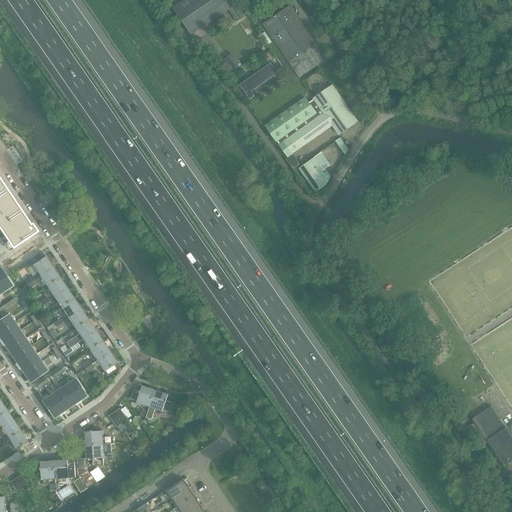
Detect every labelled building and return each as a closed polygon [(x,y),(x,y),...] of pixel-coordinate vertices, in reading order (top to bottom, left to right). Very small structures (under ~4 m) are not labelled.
[(234,0),(184,0),(173,8),(191,35),(229,10),(237,22),(245,17),(234,0)] [(279,0),(250,19),(293,82),(300,78),(327,60),(290,6),(286,0),(279,0)] [(232,54),(224,61),(232,70),(240,63),(232,54)] [(271,63),(239,85),(250,100),(255,97),(252,92),(278,73),(271,63)] [(333,86),(313,99),(314,101),(332,126),(333,128),(353,115),(333,86)] [(332,126),(314,101),(310,104),(305,98),(265,126),(277,142),(278,141),(280,144),(279,145),(288,158),(332,126)] [(325,175),(328,173),(317,157),(316,156),(304,165),(299,169),(316,193),(322,189),(317,181),(325,175)] [(0,231),(12,248),(35,233),(0,180),(0,231)] [(45,257),(33,265),(40,276),(52,268),(45,257)] [(0,268),(0,294),(12,286),(4,274),(0,268)] [(52,268),(40,276),(47,287),(60,278),(52,268)] [(32,276),(25,281),(27,284),(34,280),(32,276)] [(60,278),(47,287),(54,297),(67,289),(60,278)] [(34,280),(27,284),(30,288),(37,283),(34,280)] [(24,287),(20,290),(25,296),(29,294),(24,287)] [(67,289),(54,297),(61,308),(74,299),(67,289)] [(46,297),(39,302),(42,306),(49,301),(46,297)] [(74,299),(61,308),(68,318),(81,310),(74,299)] [(49,301),(42,306),(44,309),(51,305),(49,301)] [(81,310),(68,318),(76,329),(88,321),(81,310)] [(9,315),(0,320),(0,332),(14,323),(9,315)] [(61,319),(53,323),(56,327),(63,322),(61,319)] [(79,334),(67,343),(68,344),(70,348),(77,343),(83,340),(95,331),(88,321),(76,329),(79,334)] [(14,323),(0,332),(0,339),(2,343),(20,331),(14,323)] [(53,329),(49,332),(53,339),(57,336),(53,329)] [(20,331),(2,343),(8,351),(25,339),(20,331)] [(95,331),(83,340),(90,350),(102,342),(95,331)] [(25,339),(8,351),(13,359),(31,347),(25,339)] [(102,342),(90,350),(97,361),(109,353),(102,342)] [(77,343),(70,348),(73,352),(80,347),(77,343)] [(31,347),(13,359),(18,367),(36,355),(31,347)] [(109,353),(97,361),(104,372),(107,376),(116,370),(114,365),(117,363),(109,353)] [(36,355),(18,367),(24,375),(41,363),(36,355)] [(89,361),(82,366),(84,369),(91,365),(89,361)] [(41,363),(24,375),(29,383),(47,371),(41,363)] [(91,365),(84,369),(87,373),(94,368),(91,365)] [(74,379),(66,385),(78,402),(86,397),(74,379)] [(66,385),(58,390),(70,408),(78,402),(66,385)] [(134,390),(131,400),(137,402),(137,403),(150,408),(155,391),(150,389),(143,386),(141,392),(140,392),(134,390)] [(58,390),(50,396),(62,413),(70,408),(58,390)] [(148,412),(146,418),(152,420),(156,410),(163,412),(163,411),(169,413),(173,403),(167,401),(166,401),(168,395),(156,391),(155,391),(150,408),(148,412)] [(50,396),(42,401),(53,419),(62,413),(50,396)] [(511,437),(492,407),(475,417),(506,464),(511,460),(511,437)] [(115,413),(122,423),(127,420),(120,409),(115,413)] [(6,411),(0,414),(0,426),(2,429),(13,421),(6,411)] [(115,413),(110,416),(109,416),(116,427),(117,427),(122,423),(115,413)] [(13,421),(2,429),(8,439),(20,431),(13,421)] [(487,444),(474,424),(470,426),(483,446),(484,446),(487,444)] [(21,446),(22,445),(27,441),(20,431),(8,439),(15,449),(20,446),(21,446)] [(91,432),(85,432),(86,440),(86,446),(104,445),(103,431),(93,432),(93,431),(91,431),(91,432)] [(104,445),(86,446),(86,452),(87,460),(93,459),(93,460),(93,466),(104,465),(104,459),(105,458),(104,452),(112,452),(111,444),(104,445)] [(85,469),(85,459),(77,460),(78,470),(85,469)] [(54,462),(55,479),(69,479),(76,478),(75,467),(69,468),(69,467),(68,467),(68,461),(60,461),(54,462)] [(41,468),(40,468),(40,470),(41,470),(42,480),(55,479),(54,462),(49,462),(41,463),(41,468)] [(17,479),(24,489),(29,486),(22,475),(20,477),(17,479)] [(11,482),(11,483),(12,483),(16,489),(17,491),(18,493),(19,493),(24,489),(17,479),(16,479),(17,479),(15,480),(12,482),(11,482)] [(183,479),(166,491),(171,499),(189,488),(183,479)] [(12,483),(8,486),(13,494),(17,491),(16,489),(12,483)] [(189,488),(171,499),(177,507),(194,496),(189,488)] [(194,496),(177,507),(179,511),(187,511),(200,504),(194,496)]
